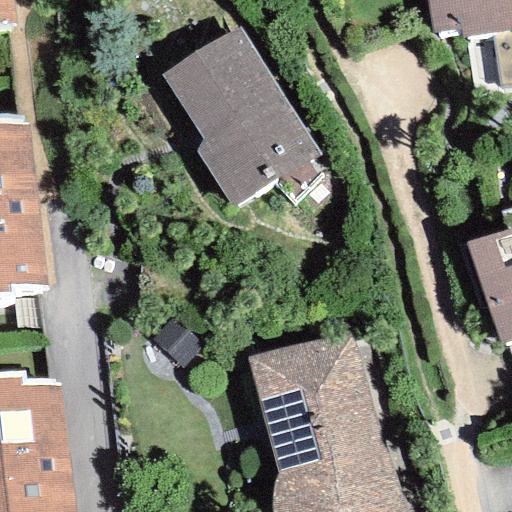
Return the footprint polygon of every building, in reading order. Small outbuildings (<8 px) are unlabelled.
[(0,0),(0,21),(14,20),(11,0),(0,0)] [(511,0),(427,0),(433,33),(459,28),(461,37),(490,32),(499,89),(511,87),(511,0)] [(238,27),(160,76),(204,144),(193,151),(230,207),(272,181),(293,203),(322,174),(309,161),(319,155),(238,27)] [(0,293),(10,292),(9,285),(46,280),(28,124),(0,127),(0,293)] [(505,231),(467,244),(502,346),(511,342),(511,207),(499,212),(505,231)] [(403,511),(348,334),(246,359),(278,477),(276,485),(274,497),(274,511),(403,511)] [(0,511),(74,511),(56,381),(27,385),(25,371),(0,374),(0,511)]
